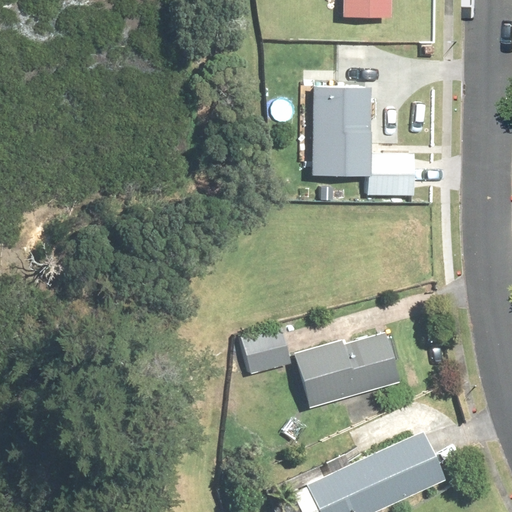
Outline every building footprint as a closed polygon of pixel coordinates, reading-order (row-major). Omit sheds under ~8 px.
[(342,0),(342,14),(390,15),(390,0),(342,0)] [(365,175),(365,194),(411,195),(412,156),(367,156),(368,88),(308,87),(306,174),(365,175)] [(240,340),(249,371),(289,361),(280,329),(240,340)] [(295,356),(309,406),(397,382),(384,333),(295,356)] [(300,484),(312,511),(365,511),(440,478),(418,430),(300,484)]
